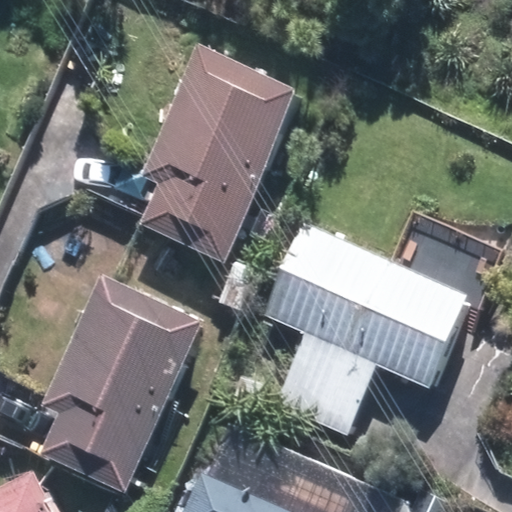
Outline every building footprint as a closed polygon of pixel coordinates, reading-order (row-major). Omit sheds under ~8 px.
[(248,263),(333,81),(229,34),(165,172),(178,178),(157,221),(248,263)] [(490,290),(324,218),(282,313),(319,329),(288,399),(362,431),(395,358),(449,382),(490,290)] [(146,488),(224,309),(126,267),(66,404),(78,409),(60,451),(146,488)] [(74,511),(49,465),(0,491),(0,511),(74,511)] [(318,511),(219,468),(199,511),(318,511)]
